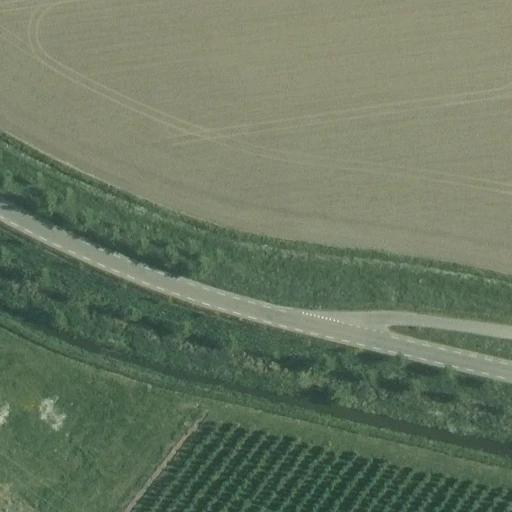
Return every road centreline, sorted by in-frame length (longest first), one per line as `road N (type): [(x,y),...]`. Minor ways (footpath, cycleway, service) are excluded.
road 1 (tertiary): [(307,324),(136,274),(0,210)]
road 2 (tertiary): [(511,373),(307,324)]
road 3 (tertiary): [(511,334),(400,321),(307,324)]
